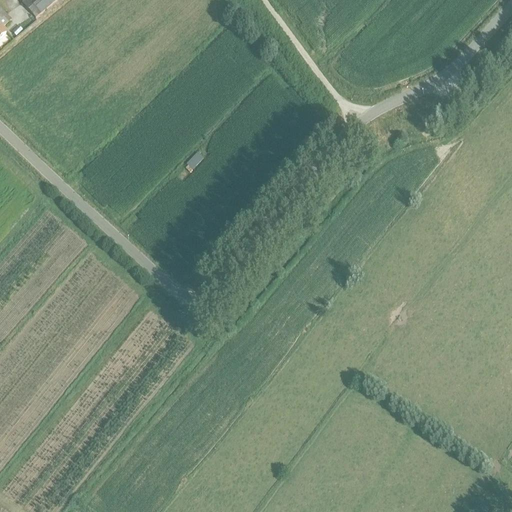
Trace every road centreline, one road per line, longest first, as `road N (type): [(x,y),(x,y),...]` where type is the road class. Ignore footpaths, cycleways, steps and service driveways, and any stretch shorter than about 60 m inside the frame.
road 1 (tertiary): [(0,127),(185,298),(197,300),(218,286),(352,129)]
road 2 (tertiary): [(373,114),(450,71),(511,5)]
road 3 (unclassified): [(263,0),(341,104)]
